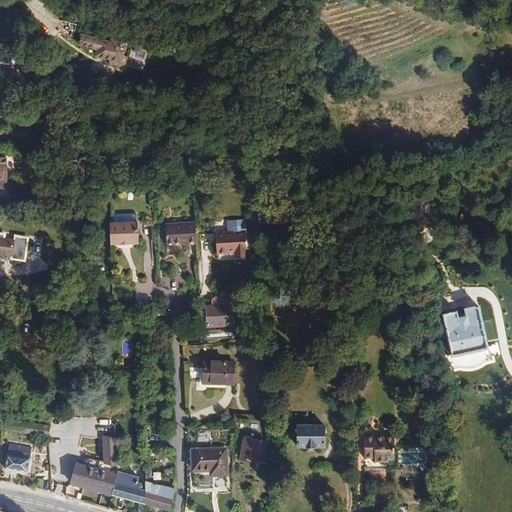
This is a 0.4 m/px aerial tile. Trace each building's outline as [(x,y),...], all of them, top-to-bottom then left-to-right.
[(18,11),(5,5),(3,13),(15,22),(18,11)] [(106,39),(81,32),(77,44),(96,49),(95,55),(111,60),(110,63),(119,65),(126,62),(128,56),(123,54),(127,41),(107,36),(106,39)] [(0,72),(2,73),(3,66),(10,67),(11,59),(4,57),(5,51),(0,50),(0,72)] [(282,212),(259,213),(259,222),(268,222),(268,228),(283,227),(282,212)] [(139,243),(138,221),(110,222),(110,244),(139,243)] [(197,242),(195,221),(166,223),(167,243),(197,242)] [(247,250),(246,230),(217,231),(218,252),(234,251),(247,250)] [(0,254),(12,256),(12,259),(26,262),(29,247),(15,244),(16,240),(6,238),(6,235),(0,233),(0,254)] [(234,324),(233,303),(207,304),(207,308),(208,324),(208,326),(234,324)] [(463,314),(450,317),(458,358),(493,351),(491,341),(484,307),(472,310),(474,318),(465,320),(463,314)] [(233,383),(234,360),(205,359),(204,382),(212,382),(227,383),(233,383)] [(45,435),(49,435),(51,425),(2,417),(2,428),(45,435)] [(325,445),(325,424),(315,424),(304,424),(299,424),(299,445),(325,445)] [(267,461),(265,440),(245,435),(241,457),(258,461),(258,460),(267,461)] [(394,462),(394,443),(394,435),(365,435),(365,455),(375,455),(375,459),(388,459),(388,462),(394,462)] [(117,465),(116,440),(103,436),(104,461),(117,465)] [(10,442),(6,468),(28,471),(32,446),(10,442)] [(227,447),(193,448),(194,470),(217,469),(217,474),(228,473),(227,447)] [(117,470),(117,465),(104,461),(79,455),(75,456),(74,461),(78,462),(117,473),(117,470)] [(112,493),(117,475),(117,473),(78,462),(73,483),(112,493)] [(142,488),(143,485),(142,482),(138,481),(139,476),(117,470),(117,473),(117,475),(112,493),(140,501),(146,502),(146,489),(142,488)] [(172,502),(175,489),(145,480),(146,489),(146,502),(170,509),(172,502)] [(146,511),(146,502),(140,501),(137,511),(146,511)]
